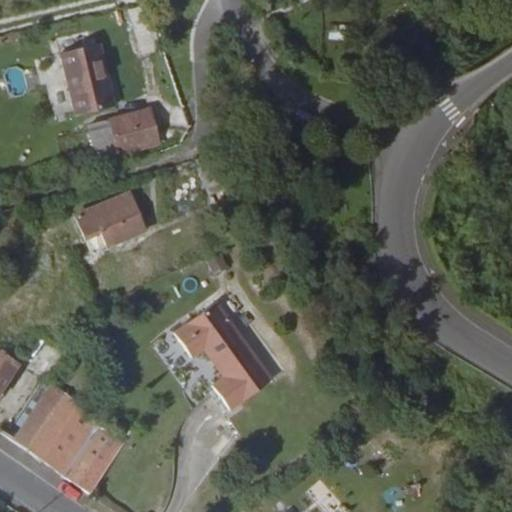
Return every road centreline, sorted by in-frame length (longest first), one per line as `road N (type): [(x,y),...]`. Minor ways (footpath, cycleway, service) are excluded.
road 1 (tertiary): [(511,368),(454,332),(421,299),(399,256),(400,201),(413,153)]
road 2 (residential): [(234,0),(265,69),(316,112),(378,131),(413,153)]
road 3 (residential): [(228,0),(204,23),(195,149)]
road 4 (tertiary): [(413,153),(449,110),(511,67)]
